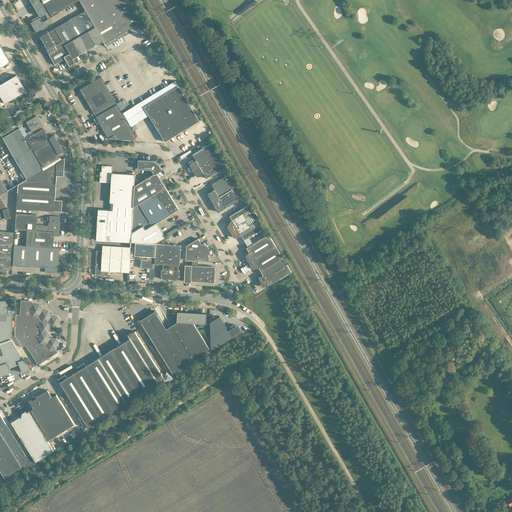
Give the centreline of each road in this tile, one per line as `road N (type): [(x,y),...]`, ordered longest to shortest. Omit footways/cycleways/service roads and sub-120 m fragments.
road 1 (track): [(433,511),(140,0)]
road 2 (track): [(471,511),(183,0)]
road 3 (unclassified): [(370,511),(259,322),(224,299)]
road 4 (unclassified): [(224,299),(232,272),(168,160),(149,149),(80,148)]
road 5 (unclassified): [(0,400),(72,350),(74,297),(67,288)]
road 6 (unclassified): [(224,299),(94,291),(76,280)]
road 7 (tertiary): [(76,280),(80,148)]
